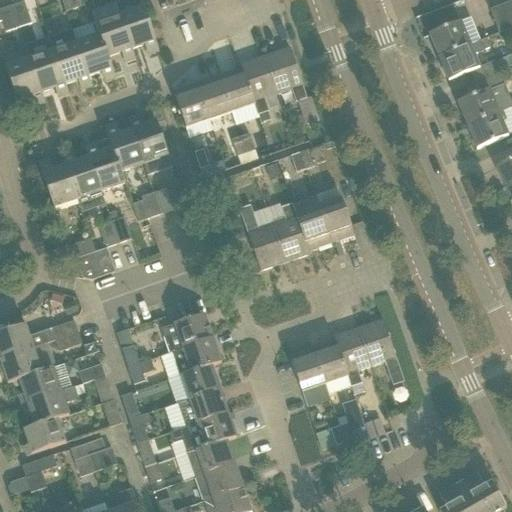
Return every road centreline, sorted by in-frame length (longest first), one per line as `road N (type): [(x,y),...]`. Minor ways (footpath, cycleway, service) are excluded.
road 1 (residential): [(327,29),(511,485)]
road 2 (residential): [(509,341),(375,12)]
road 3 (residential): [(11,144),(78,127),(103,105),(160,84),(181,63),(177,36),(264,5)]
road 4 (residential): [(304,511),(259,371),(269,339),(319,321),(325,295),(365,280)]
road 5 (residential): [(194,257),(91,293),(44,280)]
road 6 (residential): [(44,280),(7,176),(11,144)]
road 7 (residential): [(327,511),(443,448)]
